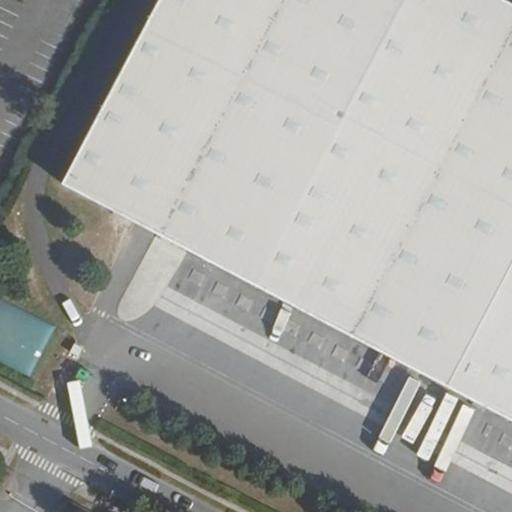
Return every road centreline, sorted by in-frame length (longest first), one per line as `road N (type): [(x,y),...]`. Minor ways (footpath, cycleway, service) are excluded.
road 1 (unknown): [(23,511),(105,347),(129,333),(183,346),(505,511)]
road 2 (unclassified): [(188,511),(0,413)]
